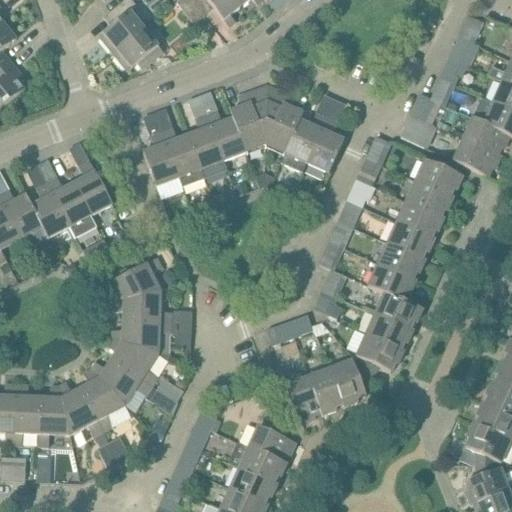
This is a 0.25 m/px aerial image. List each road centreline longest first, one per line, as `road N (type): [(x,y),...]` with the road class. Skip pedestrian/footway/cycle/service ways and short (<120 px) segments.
road 1 (residential): [(379,105),(288,312),(220,341),(170,458),(138,487),(82,506),(0,505)]
road 2 (residential): [(318,0),(243,62),(83,121)]
road 3 (residential): [(379,105),(397,112),(431,68),(461,0)]
road 4 (residential): [(83,121),(45,0)]
